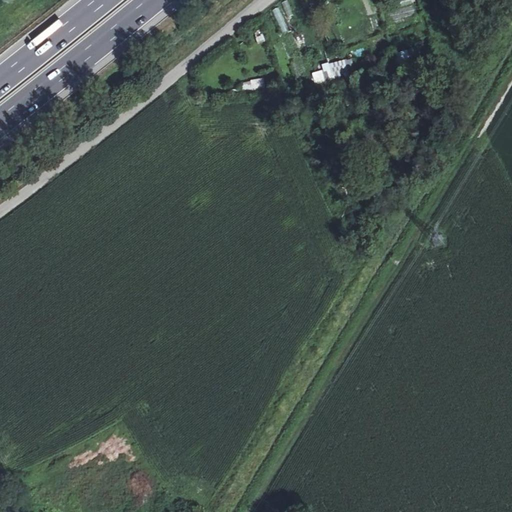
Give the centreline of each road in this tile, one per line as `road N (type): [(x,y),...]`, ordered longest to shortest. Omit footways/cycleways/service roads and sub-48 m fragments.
road 1 (unclassified): [(266,0),(150,104),(0,212)]
road 2 (motorway): [(0,122),(152,0)]
road 3 (motorway): [(102,0),(0,81)]
